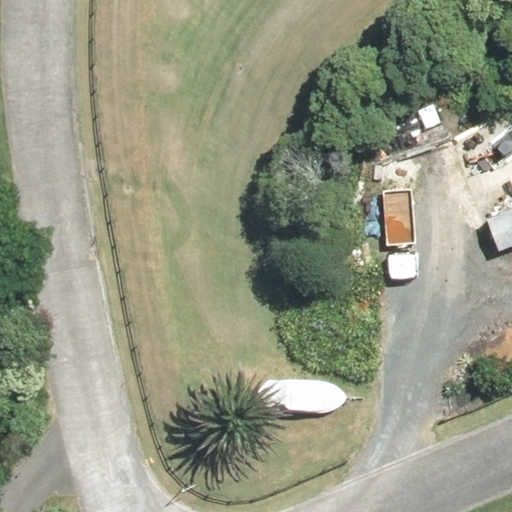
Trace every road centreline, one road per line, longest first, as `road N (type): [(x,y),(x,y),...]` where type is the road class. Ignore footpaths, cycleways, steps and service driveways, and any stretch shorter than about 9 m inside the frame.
road 1 (residential): [(123,511),(66,179),(45,0)]
road 2 (residential): [(297,511),(511,428)]
